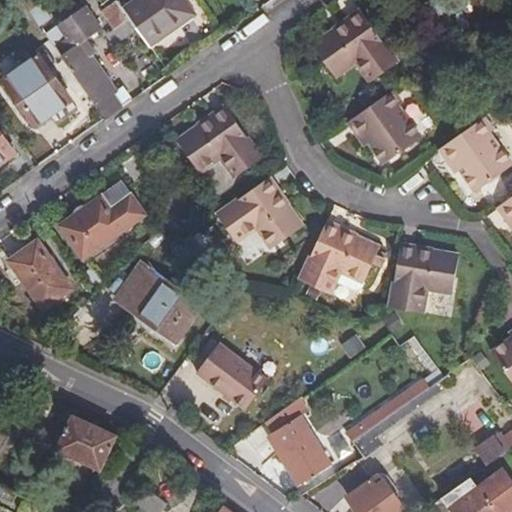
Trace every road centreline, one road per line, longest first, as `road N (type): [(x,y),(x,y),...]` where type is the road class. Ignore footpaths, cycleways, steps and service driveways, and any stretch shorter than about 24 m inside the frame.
road 1 (residential): [(0,348),(153,424),(269,511)]
road 2 (residential): [(0,220),(247,40)]
road 3 (residential): [(420,204),(363,206),(322,184),(247,40)]
